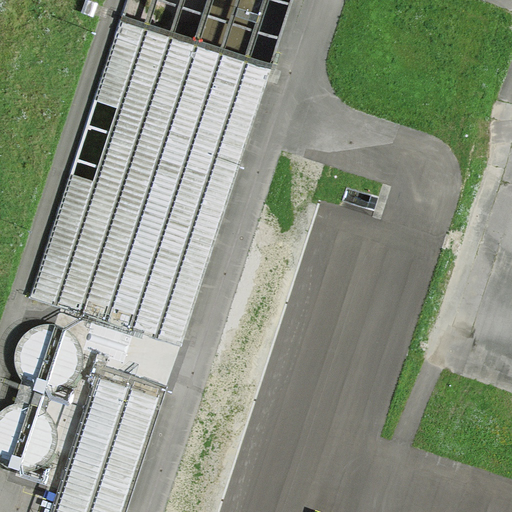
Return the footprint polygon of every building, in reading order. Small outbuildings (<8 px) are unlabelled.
[(293,0),(127,0),(31,296),(182,345),(293,0)] [(71,330),(60,324),(48,323),(36,325),(26,332),(19,341),(15,352),(16,364),(20,375),(24,379),(28,384),(34,387),(42,390),(51,391),(54,391),(66,387),(75,380),(80,373),(84,362),(83,350),(79,339),(71,330)] [(110,356),(98,352),(88,381),(93,382),(51,511),(126,511),(167,386),(106,366),(110,356)] [(45,411),(51,391),(42,390),(34,387),(28,384),(24,379),(17,403),(29,403),(39,406),(45,411)] [(0,412),(0,459),(8,465),(18,469),(28,469),(38,466),(47,460),(53,451),(57,442),(57,431),(54,421),(48,413),(45,411),(39,406),(29,403),(17,403),(9,406),(0,412)]
